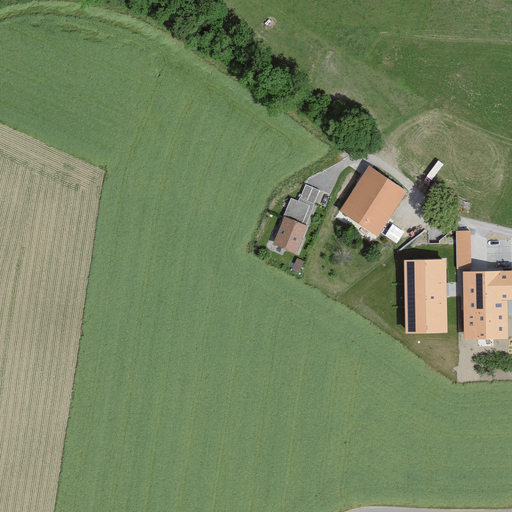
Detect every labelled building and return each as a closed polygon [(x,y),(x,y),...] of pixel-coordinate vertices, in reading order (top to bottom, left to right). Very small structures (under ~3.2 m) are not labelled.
[(369,166),(340,211),(378,236),(407,192),(369,166)] [(319,190),(306,185),(300,198),(300,197),(298,201),(292,198),(284,217),(306,226),(315,204),(314,203),(319,190)] [(284,217),(273,243),(298,254),(309,227),(306,226),(284,217)] [(398,241),(404,229),(393,223),(386,234),(398,241)] [(445,259),(404,260),(406,334),(447,333),(445,259)] [(511,271),(463,273),(464,340),(508,339),(508,300),(511,300),(511,271)]
